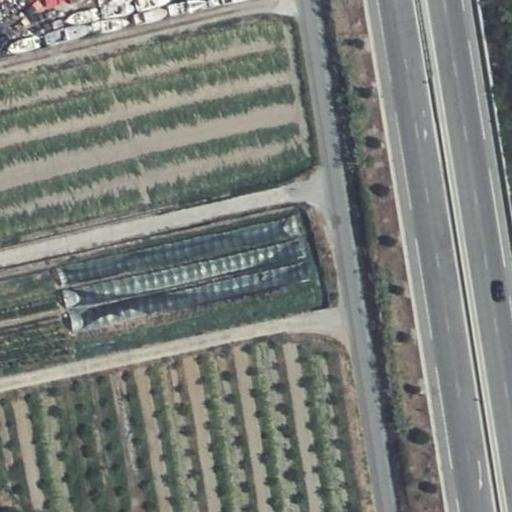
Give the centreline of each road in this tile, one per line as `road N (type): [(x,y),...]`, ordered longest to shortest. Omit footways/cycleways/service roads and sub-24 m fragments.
road 1 (trunk): [(391,0),(477,511)]
road 2 (unclassified): [(306,0),(386,511)]
road 3 (trunk): [(511,427),(444,0)]
road 4 (unknown): [(0,74),(308,12)]
